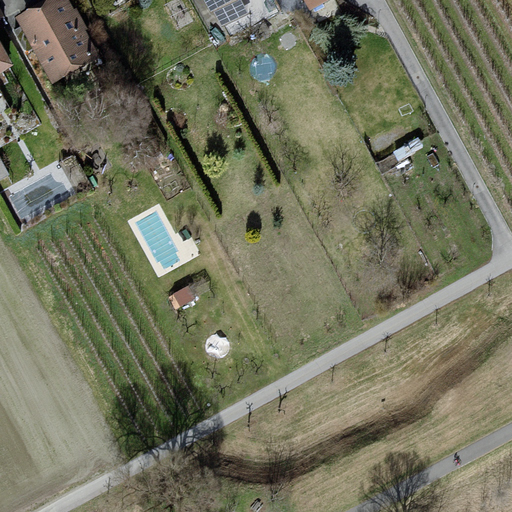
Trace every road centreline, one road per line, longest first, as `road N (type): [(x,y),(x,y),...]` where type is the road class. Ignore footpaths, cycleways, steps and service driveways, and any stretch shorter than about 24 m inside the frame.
road 1 (residential): [(51,511),(511,258)]
road 2 (track): [(356,511),(511,427)]
